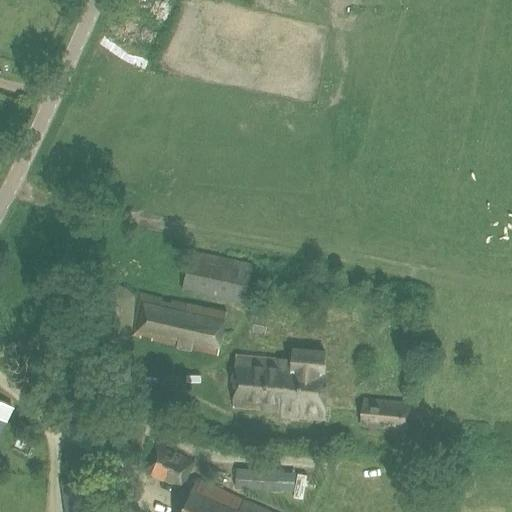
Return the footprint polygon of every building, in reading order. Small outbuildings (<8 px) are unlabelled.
[(245,303),(253,259),(192,246),(182,290),(245,303)] [(132,333),(142,291),(135,284),(124,281),(112,287),(102,326),(109,334),(121,337),(132,333)] [(229,312),(144,291),(134,333),(219,354),(229,312)] [(234,406),(283,410),(282,415),(326,417),(325,348),(294,347),(294,359),(237,355),(234,406)] [(408,430),(411,401),(364,396),(360,426),(408,430)] [(0,435),(14,406),(0,399),(0,435)] [(184,488),(196,460),(167,447),(152,474),(184,488)] [(65,511),(107,511),(103,478),(61,484),(65,511)] [(269,511),(198,479),(182,511),(269,511)]
